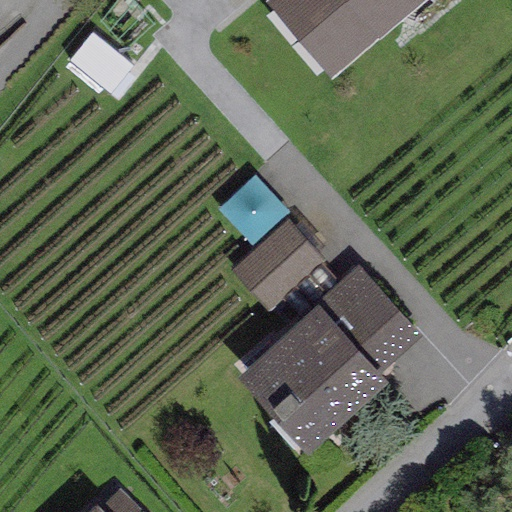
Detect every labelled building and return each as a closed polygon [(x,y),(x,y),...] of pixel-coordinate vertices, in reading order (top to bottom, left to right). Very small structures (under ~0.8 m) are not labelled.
[(272,0),(330,67),(409,0),(272,0)] [(90,29),(66,59),(108,93),(138,65),(90,29)] [(289,214),(234,264),(266,300),(321,250),(289,214)] [(358,256),(320,288),(382,359),(420,326),(358,256)] [(320,288),(239,360),(308,436),(388,365),(382,359),(320,288)] [(112,511),(96,494),(75,511),(112,511)]
